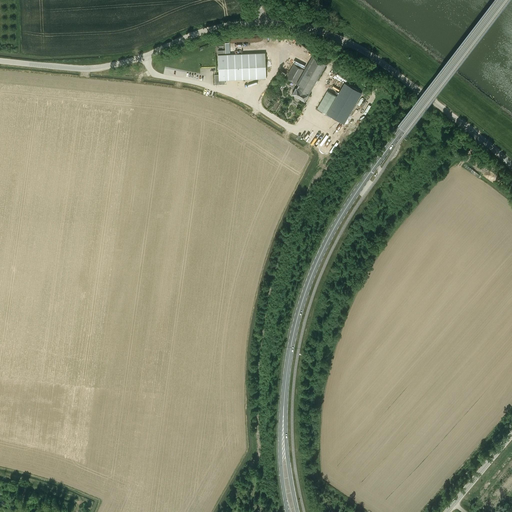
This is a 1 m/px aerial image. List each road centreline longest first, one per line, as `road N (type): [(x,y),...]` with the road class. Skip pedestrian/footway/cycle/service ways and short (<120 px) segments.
road 1 (secondary): [(292,506),(283,443),(286,376),(313,269),(358,189),(499,0)]
road 2 (tertiary): [(258,21),(353,45),(511,169)]
road 3 (tertiary): [(0,62),(99,68),(258,21)]
road 4 (unknown): [(146,56),(163,74),(230,91),(288,125),(299,126),(311,109)]
